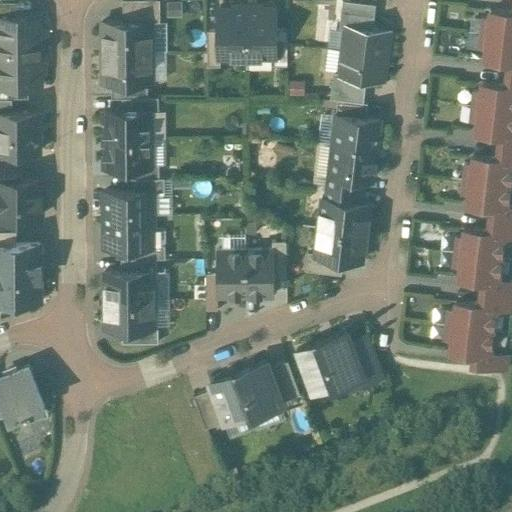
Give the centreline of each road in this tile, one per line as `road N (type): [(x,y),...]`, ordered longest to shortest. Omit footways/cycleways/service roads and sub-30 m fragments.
road 1 (residential): [(78,393),(388,277),(425,0)]
road 2 (residential): [(71,318),(71,0)]
road 3 (residential): [(53,511),(76,446),(78,393)]
